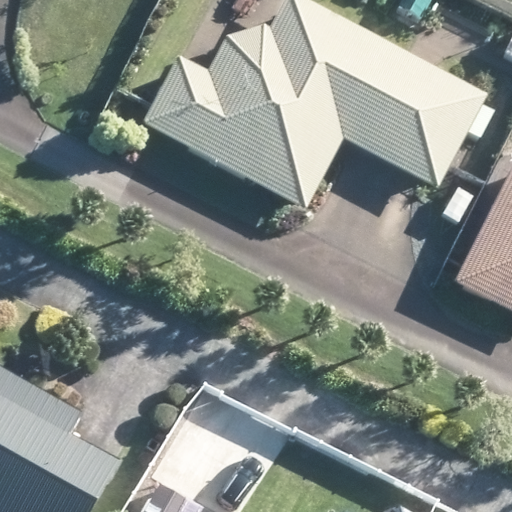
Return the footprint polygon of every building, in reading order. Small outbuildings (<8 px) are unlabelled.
[(211,0),(202,19),(232,34),(249,2),(246,0),(211,0)] [(418,25),(429,0),(395,0),(390,12),(418,25)] [(348,36),(321,22),(284,4),(265,39),(257,34),(222,41),(201,81),(176,68),(168,64),(132,133),(296,217),(333,145),(344,151),(418,190),(428,196),(476,103),(421,74),(402,65),(348,36)] [(498,58),(511,65),(511,35),(508,42),(498,58)] [(511,162),(510,162),(447,291),(511,322),(511,162)] [(15,387),(0,378),(0,511),(79,511),(107,464),(58,435),(68,417),(15,387)]
